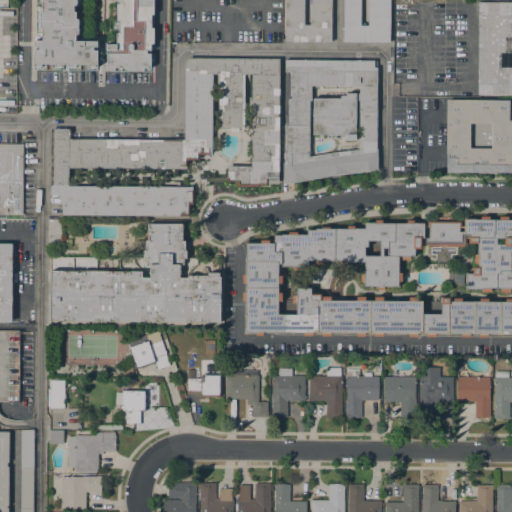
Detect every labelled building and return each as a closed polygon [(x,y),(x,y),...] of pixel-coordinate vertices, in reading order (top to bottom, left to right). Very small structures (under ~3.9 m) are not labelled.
[(33,49),(38,49),(38,46),(33,46),(33,40),(41,40),(41,28),(39,28),(39,12),(42,12),(42,0),(77,0),(77,3),(76,3),(76,5),(73,5),(73,12),(75,12),(75,19),(78,19),(78,20),(79,20),(79,24),(77,24),(77,28),(79,28),(79,32),(78,32),(78,34),(75,34),(75,41),(97,41),(97,47),(92,47),(92,50),(97,50),(97,67),(89,67),(89,64),(75,64),(75,66),(67,66),(67,64),(63,64),(63,67),(55,67),(55,64),(41,64),(41,66),(33,66),(33,49)] [(106,54),(105,54),(105,45),(116,45),(116,33),(118,33),(118,20),(116,20),(116,4),(119,4),(119,0),(153,0),(153,14),(151,14),(151,28),(153,28),(153,43),(150,43),(150,50),(146,50),(146,53),(150,53),(150,67),(143,67),(143,70),(128,70),(128,67),(114,67),(114,70),(106,70),(106,54)] [(284,42),(284,0),(331,0),(331,42),(284,42)] [(343,42),(343,0),(389,0),(389,42),(343,42)] [(511,95),(477,95),(478,1),(511,1),(511,95)] [(50,128),(69,128),(69,139),(184,139),(185,60),(187,60),(187,58),(279,58),(278,183),(268,183),(267,185),(259,185),(259,186),(236,186),(236,181),(227,181),(227,165),(251,166),(251,74),(244,74),(244,128),(238,127),(238,131),(230,131),(230,127),(218,127),(219,74),(212,74),(212,154),(209,153),(209,154),(199,154),(199,160),(187,160),(186,169),(68,168),(68,186),(192,186),(192,185),(202,185),(202,191),(193,191),(193,204),(189,204),(189,215),(62,215),(62,202),(59,202),(59,195),(50,195),(50,130),(50,128)] [(283,162),(284,162),(284,125),(287,125),(288,98),(291,98),(291,95),(289,95),(290,72),(284,72),(284,59),(373,60),(373,67),(377,67),(376,148),(377,148),(377,170),(337,175),(337,177),(330,178),(330,176),(282,184),(283,162)] [(511,172),(456,172),(446,172),(446,152),(445,152),(446,99),(509,100),(509,112),(510,112),(510,120),(511,120),(511,148),(511,172)] [(0,213),(0,143),(22,144),(22,214),(0,213)] [(511,334),(487,334),(487,337),(478,337),(478,334),(469,334),(469,337),(460,337),(460,334),(435,334),(435,336),(425,336),(425,334),(417,334),(417,336),(408,336),(408,333),(382,333),(382,336),(374,336),(374,333),(364,333),(364,336),(356,336),(356,333),(330,333),(330,336),(321,336),(321,333),(312,333),(312,335),(303,335),(303,333),(262,333),(262,335),(256,335),(256,332),(245,332),(245,301),(242,301),(242,292),(245,292),(245,283),(242,283),(242,274),(245,274),(246,243),(260,243),(260,239),(269,239),(269,243),(273,243),(273,234),(306,234),(306,229),(315,229),(315,228),(347,228),(347,225),(354,225),(354,228),(364,228),(364,222),(406,222),(406,220),(412,220),(412,222),(424,222),(424,237),(428,237),(428,222),(459,222),(459,231),(464,231),(464,218),(480,219),(480,216),(489,216),(489,219),(499,219),(499,216),(508,216),(508,219),(511,219),(511,334)] [(50,320),(50,257),(143,258),(143,250),(145,250),(145,240),(147,240),(147,223),(182,223),(182,241),(184,241),(184,257),(220,258),(219,322),(50,320)] [(61,236),(71,237),(71,244),(74,244),(73,255),(60,255),(61,236)] [(0,321),(0,242),(12,243),(11,322),(0,321)] [(102,254),(102,242),(116,242),(116,255),(102,254)] [(0,330),(19,330),(19,402),(0,402),(0,330)] [(169,365),(157,369),(154,361),(136,367),(127,341),(158,331),(169,365)] [(132,367),(131,374),(117,374),(118,366),(132,367)] [(279,375),(279,368),(284,368),(284,366),(292,367),(291,375),(304,375),(304,395),(305,395),(305,400),(287,400),(287,417),(271,417),(271,375),(279,375)] [(326,375),(326,367),(340,367),(340,375),(341,375),(341,417),(325,417),(325,400),(308,400),(308,395),(309,395),(309,375),(326,375)] [(453,401),(435,401),(435,418),(420,418),(420,367),(439,367),(439,376),(453,376),(453,401)] [(345,417),(346,369),(359,369),(358,376),(378,376),(378,400),(361,400),(361,417),(345,417)] [(258,402),(267,402),(267,416),(252,416),(252,404),(246,404),(246,399),(225,398),(225,375),(226,375),(226,370),(257,370),(257,375),(258,375),(258,402)] [(511,402),(509,402),(509,418),(494,418),(494,377),(495,377),(495,370),(508,370),(508,377),(511,377),(511,402)] [(219,375),(219,396),(208,396),(208,398),(204,398),(204,396),(200,396),(200,392),(187,392),(187,378),(200,378),(200,375),(219,375)] [(416,377),(415,418),(399,418),(400,401),(382,401),(383,376),(416,377)] [(490,377),(489,417),(474,417),(474,401),(457,401),(457,376),(490,377)] [(64,394),(66,394),(66,399),(64,399),(64,408),(50,407),(50,406),(47,406),(47,388),(50,388),(50,380),(64,380),(64,394)] [(144,410),(139,410),(139,423),(125,423),(125,410),(122,410),(122,405),(115,405),(115,392),(122,392),(122,391),(144,391),(144,410)] [(32,511),(19,511),(20,429),(33,430),(32,511)] [(0,511),(0,430),(9,431),(8,462),(7,462),(7,466),(8,466),(8,505),(6,505),(6,507),(8,507),(8,511),(0,511)] [(49,443),(49,430),(63,430),(63,443),(53,443),(49,443)] [(67,436),(74,436),(74,435),(96,435),(96,432),(115,432),(115,451),(103,451),(103,453),(98,453),(98,469),(96,469),(96,472),(74,471),(74,467),(67,467),(67,436)] [(60,476),(82,476),(101,476),(101,491),(85,491),(85,508),(60,508),(60,476)] [(163,511),(163,500),(166,500),(166,499),(180,499),(180,498),(168,498),(168,482),(195,482),(195,511),(163,511)] [(233,499),(233,511),(199,511),(200,488),(199,488),(199,482),(215,483),(215,498),(218,498),(219,487),(231,488),(231,499),(233,499)] [(254,499),(255,483),(270,483),(270,511),(236,511),(237,499),(238,499),(238,484),(249,484),(249,499),(254,499)] [(305,511),(274,511),(274,488),(273,488),(273,484),(289,484),(289,501),(306,501),(305,511)] [(344,511),(311,511),(311,500),(328,500),(328,484),(344,484),(344,511)] [(348,511),(348,484),(363,484),(363,500),(381,500),(380,511),(348,511)] [(418,484),(418,511),(385,511),(385,501),(402,501),(402,484),(418,484)] [(455,511),(421,511),(422,484),(438,484),(437,500),(455,501),(455,511)] [(476,501),(476,484),(492,484),(492,511),(458,511),(459,505),(458,505),(458,500),(476,501)] [(496,511),(496,503),(496,489),(496,485),(499,485),(499,484),(508,484),(508,485),(511,485),(511,502),(511,511),(496,511)]
